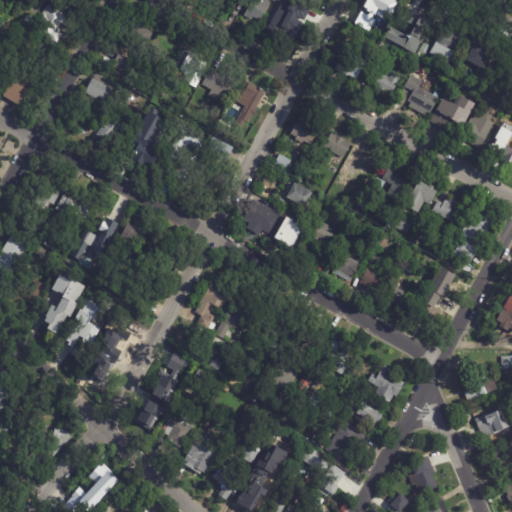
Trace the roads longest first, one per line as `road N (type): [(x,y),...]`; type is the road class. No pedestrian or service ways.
road 1 (residential): [(481,511),(414,348),(0,118)]
road 2 (residential): [(345,0),(105,434),(53,490)]
road 3 (residential): [(511,194),(145,0)]
road 4 (residential): [(511,233),(354,511)]
road 5 (residential): [(191,511),(0,328)]
road 6 (tertiary): [(112,0),(0,194)]
